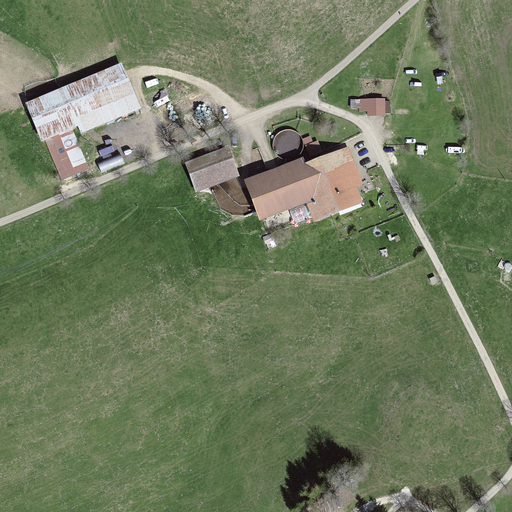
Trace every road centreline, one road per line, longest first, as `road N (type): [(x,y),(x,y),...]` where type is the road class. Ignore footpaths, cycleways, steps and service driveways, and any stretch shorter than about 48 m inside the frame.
road 1 (unclassified): [(0,222),(303,95),(412,0)]
road 2 (track): [(393,185),(511,409)]
